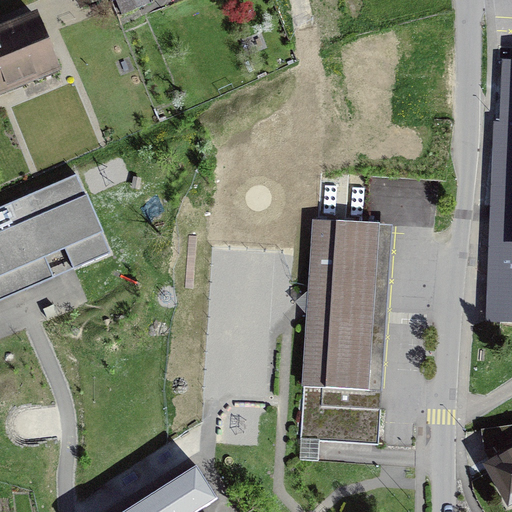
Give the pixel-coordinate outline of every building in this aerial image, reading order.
[(75,0),(79,8),(98,0),(75,0)] [(115,0),(122,16),(150,4),(148,0),(115,0)] [(37,12),(0,27),(0,97),(62,73),(37,12)] [(511,63),(504,64),(504,66),(508,66),(507,74),(505,126),(498,126),(498,128),(499,128),(496,208),(495,208),(495,210),(496,210),(495,243),(493,281),(507,281),(506,291),(506,302),(511,301),(511,63)] [(77,175),(0,208),(0,301),(16,295),(111,254),(77,175)] [(131,189),(139,190),(141,179),(133,178),(131,189)] [(301,388),(303,388),(382,393),(393,226),(312,221),(307,293),(295,303),(301,310),(306,315),(301,388)] [(382,393),(303,388),(299,461),(319,462),(320,443),(379,446),(380,430),(381,406),(382,393)] [(511,500),(511,451),(498,459),(498,461),(487,467),(497,485),(507,504),(511,500)] [(205,511),(219,503),(197,469),(130,511),(205,511)]
